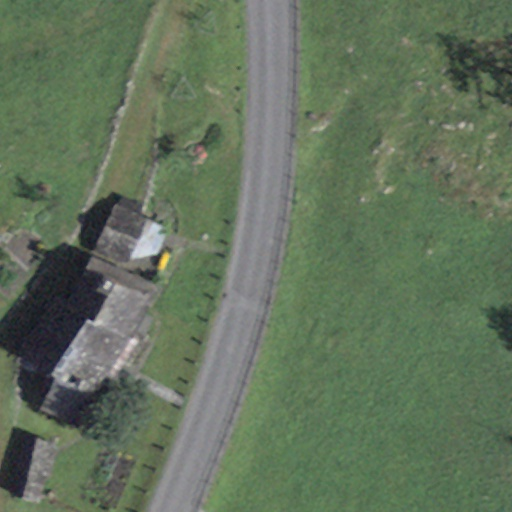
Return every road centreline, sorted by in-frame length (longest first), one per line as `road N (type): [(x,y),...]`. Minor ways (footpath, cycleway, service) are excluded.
road 1 (tertiary): [(170,511),(221,383),(259,240),(274,134),(271,0)]
road 2 (track): [(0,58),(65,35),(122,0)]
